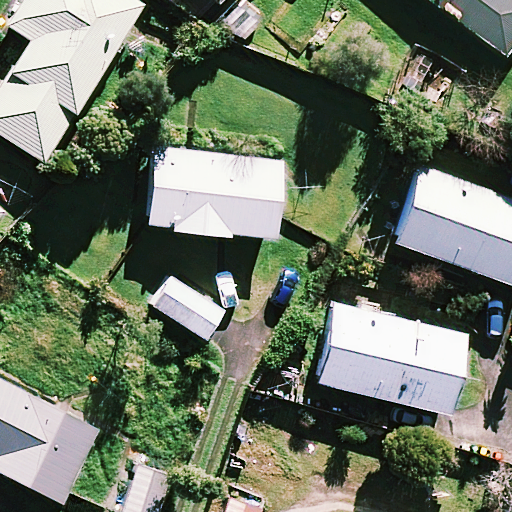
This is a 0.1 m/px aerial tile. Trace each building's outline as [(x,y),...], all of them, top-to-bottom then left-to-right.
[(136,6),(127,0),(17,0),(1,25),(25,41),(0,80),(0,136),(35,159),(136,6)] [(511,0),(439,0),(503,45),(511,31),(511,0)] [(275,162),(148,147),(140,223),(266,237),(275,162)] [(511,201),(415,167),(388,241),(511,286),(511,201)] [(218,310),(166,278),(149,306),(201,338),(218,310)] [(459,333),(328,304),(310,382),(441,412),(459,333)] [(90,428),(0,382),(0,474),(54,501),(90,428)] [(163,511),(172,488),(132,473),(117,511),(163,511)] [(255,511),(258,505),(225,493),(218,511),(255,511)]
